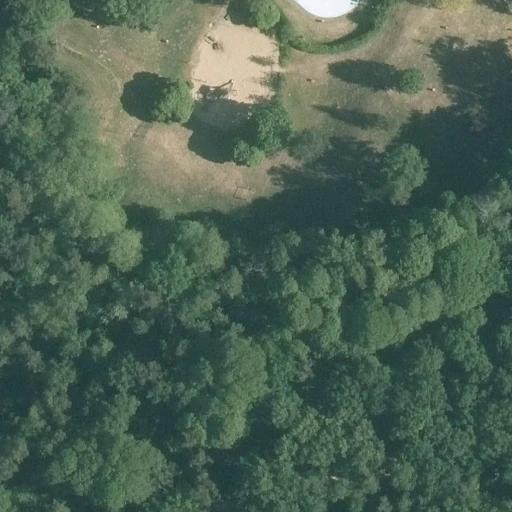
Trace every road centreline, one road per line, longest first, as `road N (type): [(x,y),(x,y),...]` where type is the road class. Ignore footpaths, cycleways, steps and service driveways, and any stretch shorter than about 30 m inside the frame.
road 1 (unclassified): [(511,319),(439,410),(370,465)]
road 2 (unclassified): [(215,511),(370,465)]
road 3 (unclassified): [(370,465),(511,440)]
